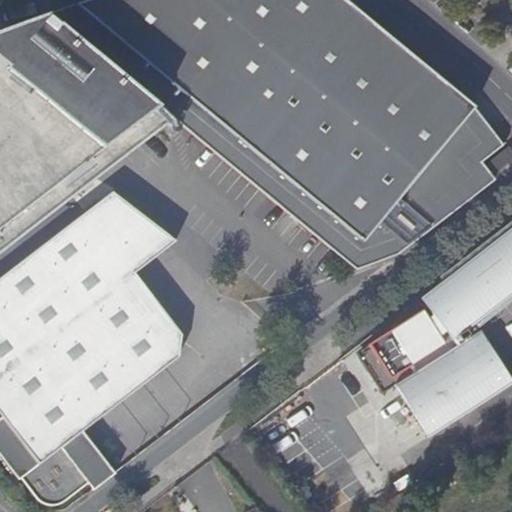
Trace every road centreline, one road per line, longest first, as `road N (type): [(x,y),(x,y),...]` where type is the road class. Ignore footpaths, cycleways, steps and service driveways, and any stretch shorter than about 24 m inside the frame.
road 1 (residential): [(511,182),(86,511)]
road 2 (residential): [(511,98),(402,0)]
